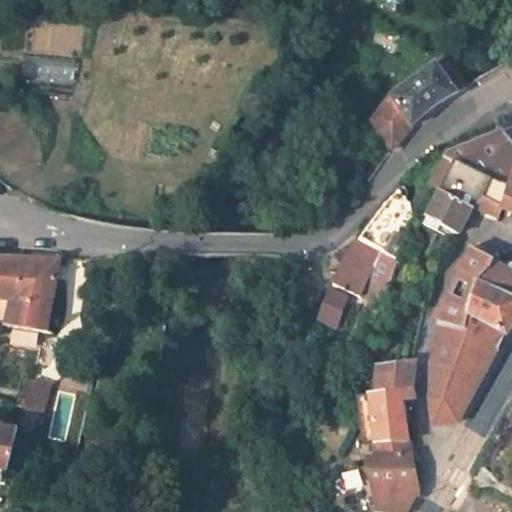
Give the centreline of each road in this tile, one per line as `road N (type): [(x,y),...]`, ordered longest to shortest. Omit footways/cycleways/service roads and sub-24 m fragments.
road 1 (residential): [(0,217),(27,230),(187,244),(318,240),(348,224),(424,142),(465,116)]
road 2 (residential): [(511,256),(467,228),(429,318),(418,390),(421,435),(443,492)]
road 3 (tertiary): [(511,366),(443,492)]
